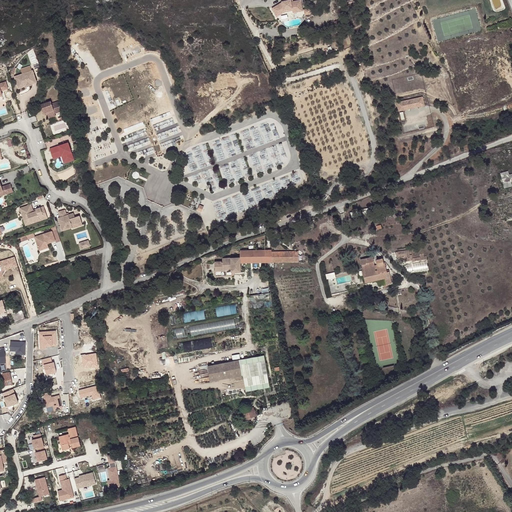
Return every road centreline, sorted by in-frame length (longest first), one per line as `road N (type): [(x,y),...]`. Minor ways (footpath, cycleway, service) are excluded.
road 1 (unclassified): [(106,291),(511,137)]
road 2 (secondary): [(511,331),(300,445)]
road 3 (secondary): [(311,461),(389,405),(511,339)]
road 4 (residential): [(0,130),(28,128),(49,182),(89,204),(110,242),(106,291)]
road 5 (secondary): [(266,455),(162,497),(98,511)]
road 6 (secondary): [(148,511),(245,477),(271,481)]
